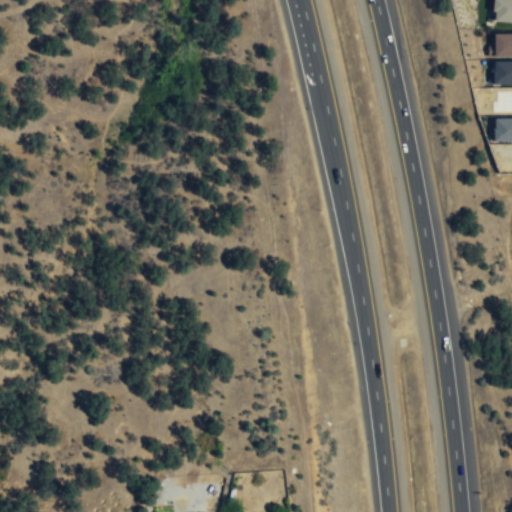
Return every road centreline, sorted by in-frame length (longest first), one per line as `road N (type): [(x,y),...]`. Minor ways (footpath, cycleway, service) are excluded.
road 1 (motorway): [(459,511),(421,215),(375,0)]
road 2 (motorway): [(304,0),(367,326),(387,511)]
